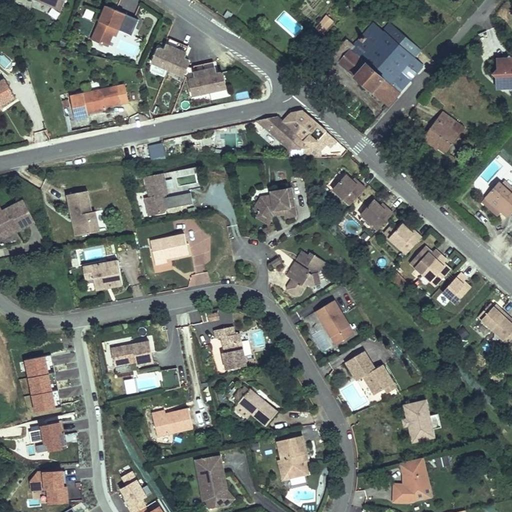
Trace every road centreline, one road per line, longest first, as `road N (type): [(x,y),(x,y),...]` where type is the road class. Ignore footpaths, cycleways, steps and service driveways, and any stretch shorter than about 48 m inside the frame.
road 1 (residential): [(332,511),(345,475),(343,437),(272,308),(214,289),(75,319)]
road 2 (tertiary): [(0,164),(258,109),(299,90)]
road 3 (tertiary): [(511,286),(361,148)]
road 4 (residential): [(110,511),(97,476),(75,319)]
road 5 (residential): [(489,0),(361,148)]
road 6 (tertiary): [(299,90),(169,0)]
road 7 (unknown): [(262,304),(263,269),(230,215),(197,204)]
